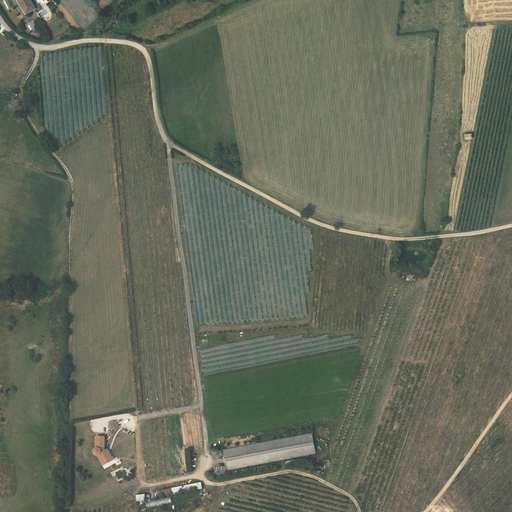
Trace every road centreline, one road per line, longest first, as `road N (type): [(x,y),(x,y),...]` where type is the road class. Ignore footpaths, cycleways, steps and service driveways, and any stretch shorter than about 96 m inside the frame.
road 1 (track): [(33,45),(37,55),(20,100),(73,187),(70,426),(84,430),(116,416),(201,405),(167,141)]
road 2 (track): [(40,46),(137,45),(147,55),(158,122),(173,148),(304,219),(392,239),(511,226)]
road 3 (track): [(358,511),(350,496),(293,471),(220,483),(144,482),(132,418)]
road 4 (track): [(511,396),(424,511)]
